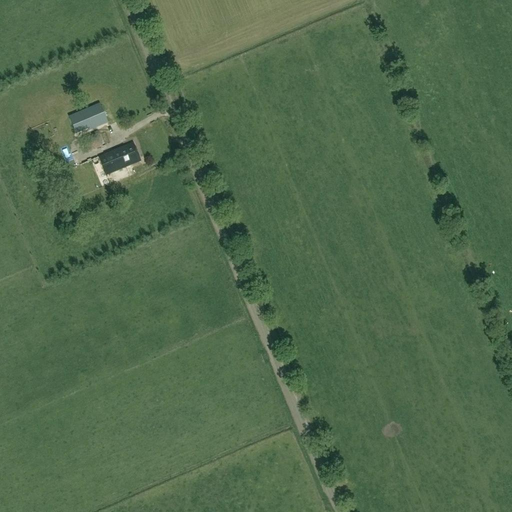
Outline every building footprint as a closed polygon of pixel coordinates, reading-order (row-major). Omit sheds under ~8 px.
[(107,122),(99,106),(69,119),(75,134),(87,128),(88,130),(107,122)] [(81,140),(87,153),(103,147),(102,144),(105,144),(101,135),(98,135),(97,133),(81,140)] [(67,140),(56,144),(59,151),(70,146),(67,140)] [(132,141),(98,156),(107,176),(141,162),(132,141)] [(64,163),(67,170),(78,165),(75,159),(64,163)]
